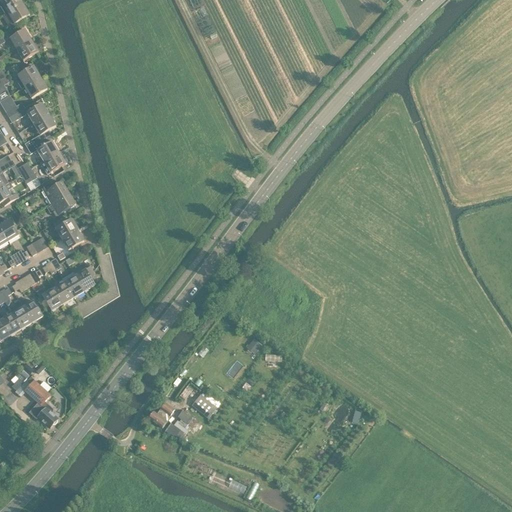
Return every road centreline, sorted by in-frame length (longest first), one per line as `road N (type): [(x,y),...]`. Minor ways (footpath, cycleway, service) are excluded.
road 1 (secondary): [(87,421),(344,96),(436,0)]
road 2 (track): [(180,0),(251,140),(284,170)]
road 3 (secondary): [(87,421),(9,511)]
